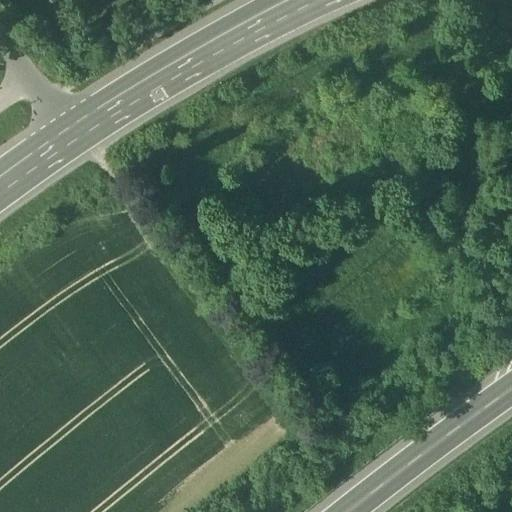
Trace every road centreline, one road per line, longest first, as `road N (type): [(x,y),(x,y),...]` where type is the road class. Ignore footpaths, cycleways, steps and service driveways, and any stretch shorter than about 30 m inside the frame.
road 1 (track): [(85,124),(318,444)]
road 2 (secondary): [(298,0),(71,132)]
road 3 (primary): [(337,511),(511,376)]
road 4 (residential): [(0,34),(71,132)]
